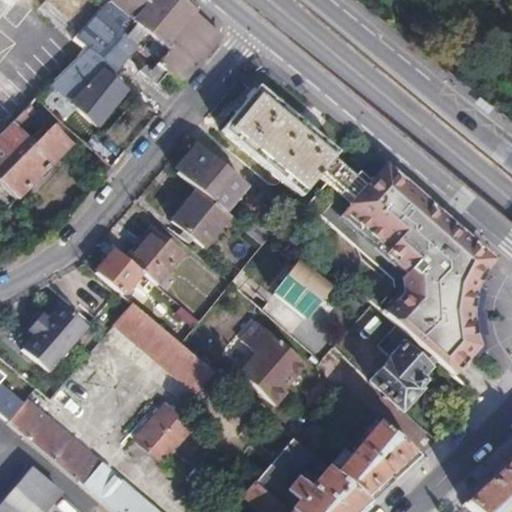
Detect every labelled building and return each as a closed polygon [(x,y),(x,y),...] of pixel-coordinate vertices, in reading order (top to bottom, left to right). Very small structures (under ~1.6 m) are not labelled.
[(220,37),(174,0),(111,0),(109,2),(134,23),(168,53),(146,78),(156,86),(166,75),(179,86),(220,37)] [(77,40),(87,49),(110,69),(107,72),(111,75),(131,53),(125,35),(134,23),(109,2),(77,40)] [(87,49),(51,85),(96,127),(127,89),(111,75),(107,72),(110,69),(87,49)] [(332,161),(337,154),(258,88),(221,133),(300,199),(317,178),(327,167),(332,161)] [(0,135),(0,183),(16,199),(68,145),(51,129),(33,146),(19,133),(30,122),(22,114),(0,135)] [(202,151),(178,177),(196,192),(227,218),(249,191),(202,151)] [(366,189),(332,161),(327,167),(317,178),(351,207),(366,189)] [(434,363),(451,379),(477,351),(476,350),(474,344),(473,338),(472,331),(471,325),(471,319),(471,312),(472,305),(473,300),(475,294),(477,288),(479,282),(482,276),(485,271),(487,269),(486,254),(471,241),(389,172),(384,168),(366,189),(351,207),(342,218),(407,277),(402,281),(403,297),(384,318),(398,331),(407,339),(423,353),(434,363)] [(227,218),(196,192),(170,223),(203,249),(228,219),(227,218)] [(150,232),(125,261),(140,274),(156,286),(180,256),(150,232)] [(113,251),(94,275),(121,297),(140,274),(125,261),(113,251)] [(303,261),(275,292),(304,318),(331,287),(303,261)] [(64,354),(90,323),(63,301),(50,316),(45,311),(32,327),(38,332),(25,347),(40,360),(53,344),(64,354)] [(179,346),(133,307),(116,327),(196,396),(214,375),(179,346)] [(198,322),(182,308),(176,314),(193,329),(198,322)] [(255,356),(237,375),(273,406),(285,393),(281,390),(303,365),(255,323),(239,342),(255,356)] [(419,380),(427,371),(434,363),(423,353),(416,360),(398,343),(364,378),(369,383),(383,396),(382,398),(385,401),(387,400),(401,413),(414,399),(412,398),(424,385),(419,380)] [(53,344),(40,360),(52,369),(64,354),(53,344)] [(0,419),(93,498),(109,511),(158,511),(151,506),(150,508),(100,464),(48,419),(25,400),(22,403),(0,383),(0,419)] [(148,452),(177,419),(164,408),(136,441),(148,452)] [(189,430),(177,419),(148,452),(161,463),(189,430)] [(312,426),(297,443),(311,457),(319,447),(314,442),(320,434),(312,426)] [(329,471),(369,505),(418,460),(378,427),(351,458),(345,452),(329,471)] [(255,485),(284,510),(286,511),(361,511),(369,505),(329,471),(311,457),(297,443),(293,440),(255,485)] [(511,511),(511,452),(473,511),(511,511)] [(0,507),(0,511),(45,511),(60,495),(31,471),(0,507)] [(281,511),(284,510),(255,485),(244,498),(260,511),(281,511)]
